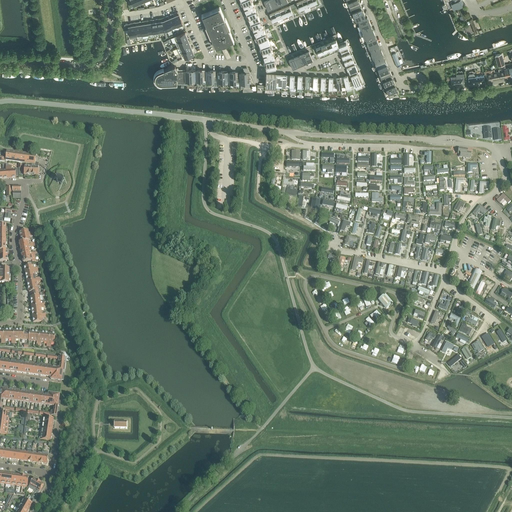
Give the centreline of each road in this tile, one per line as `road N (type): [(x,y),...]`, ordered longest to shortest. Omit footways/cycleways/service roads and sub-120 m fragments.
road 1 (residential): [(0,102),(285,133)]
road 2 (track): [(511,447),(256,433)]
road 3 (unclassified): [(285,133),(452,142)]
road 4 (residential): [(0,325),(20,326),(15,229),(25,188)]
road 5 (unclassified): [(41,64),(97,61),(112,0)]
